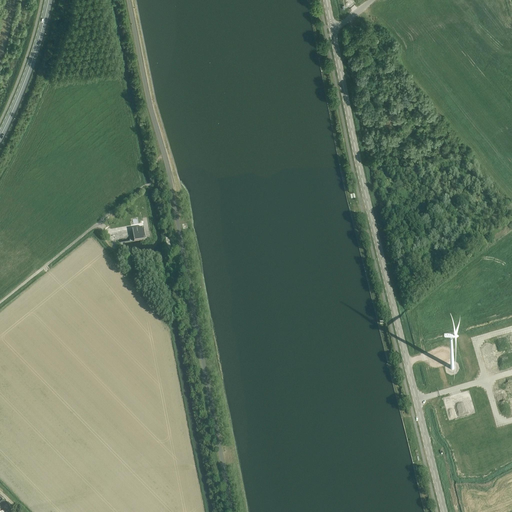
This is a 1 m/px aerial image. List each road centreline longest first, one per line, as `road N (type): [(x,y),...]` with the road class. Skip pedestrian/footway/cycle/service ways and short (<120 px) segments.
road 1 (tertiary): [(444,511),(331,26)]
road 2 (trunk): [(0,66),(261,47),(479,0)]
road 3 (trunk): [(399,0),(253,27),(0,48)]
road 4 (primary): [(0,131),(48,0)]
road 5 (unclassified): [(0,303),(102,222)]
